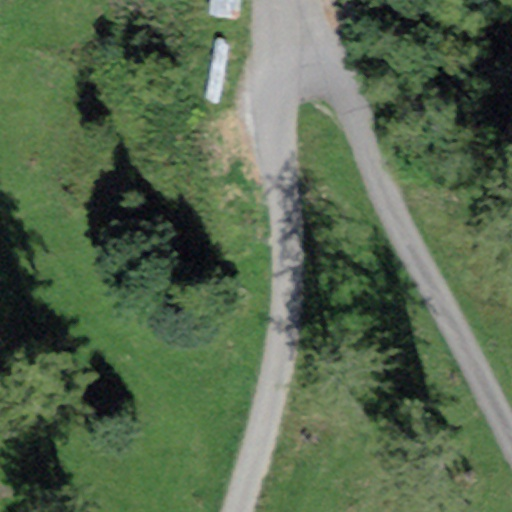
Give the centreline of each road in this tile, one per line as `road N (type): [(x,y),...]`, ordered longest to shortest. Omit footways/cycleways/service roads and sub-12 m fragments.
road 1 (track): [(234,511),(279,337),(287,218),(270,2)]
road 2 (track): [(511,434),(391,209),(346,97),(270,2)]
